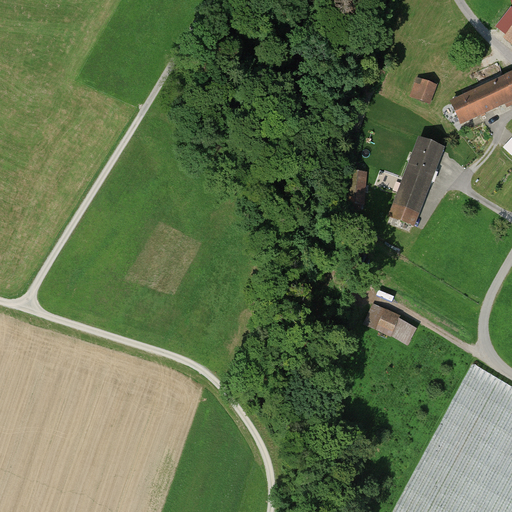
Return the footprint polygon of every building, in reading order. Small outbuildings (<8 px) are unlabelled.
[(511,102),(511,73),(458,98),(469,122),(511,102)] [(441,85),(418,77),(412,95),(435,103),(441,85)] [(420,226),(449,146),(423,137),(394,217),(420,226)] [(369,173),(350,172),(348,196),(367,198),(369,173)] [(374,302),(365,323),(411,343),(420,322),(374,302)]
